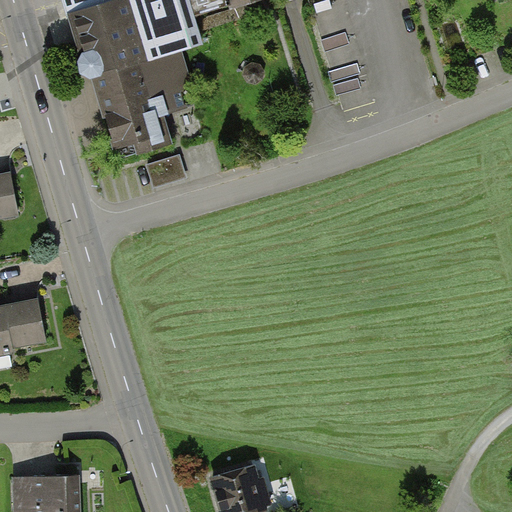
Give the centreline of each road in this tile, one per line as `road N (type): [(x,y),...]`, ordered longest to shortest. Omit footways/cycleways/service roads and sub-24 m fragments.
road 1 (residential): [(83,237),(347,160),(511,95)]
road 2 (tertiary): [(13,0),(83,237)]
road 3 (tertiary): [(83,237),(141,420)]
road 4 (residential): [(0,433),(141,420)]
